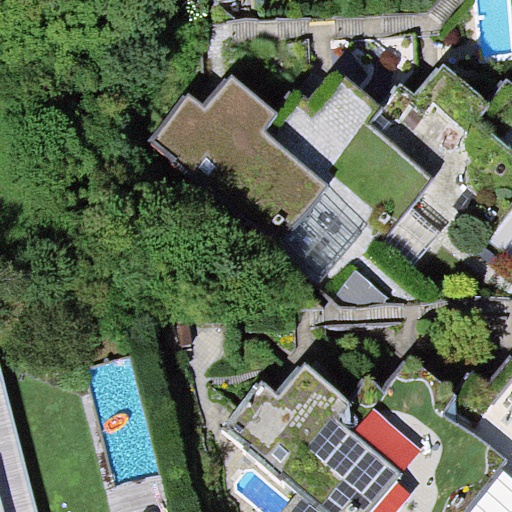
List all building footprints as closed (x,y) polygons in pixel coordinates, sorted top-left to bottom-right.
[(414,103),(399,90),(383,111),(366,132),(431,187),(492,239),(511,214),(511,158),(473,125),(488,108),(442,70),(414,103)] [(310,105),(296,93),(273,121),(260,136),(322,186),(332,175),(376,213),(366,224),(386,241),(431,187),(366,132),(383,111),(337,73),(310,105)] [(511,87),(506,83),(488,108),(473,125),(511,158),(511,87)] [(209,116),(189,99),(153,144),(275,243),(322,186),(260,136),(273,121),(232,88),(209,116)] [(384,398),(366,383),(347,407),(330,426),(399,483),(432,511),(478,511),(505,481),(437,424),(453,404),(409,367),(384,398)] [(0,511),(42,511),(6,368),(0,369),(0,511)] [(277,401),(260,386),(224,429),(323,511),(374,511),(399,483),(330,426),(347,407),(303,370),(277,401)] [(511,370),(490,396),(473,381),(453,404),(437,424),(505,481),(511,486),(511,370)]
